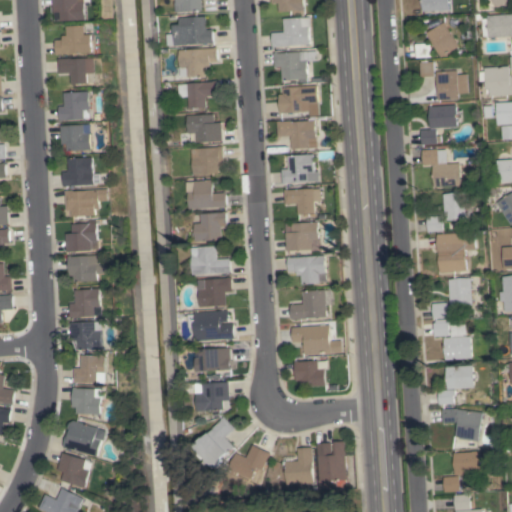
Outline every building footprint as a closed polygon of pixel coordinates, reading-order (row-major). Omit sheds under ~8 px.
[(53,0),(91,0),(92,1),(86,2),(87,19),(62,20),(61,11),(54,12),(53,0)] [(203,0),(203,10),(177,11),(177,1),(176,0),(203,0)] [(270,0),(303,0),(305,14),(294,15),(293,11),(279,12),(278,2),(271,3),(270,0)] [(421,0),(448,0),(449,9),(422,11),(421,0)] [(511,0),(497,8),(493,0),(511,0)] [(483,18),(488,18),(488,15),(511,14),(511,36),(489,37),(489,36),(484,36),(483,18)] [(169,34),(175,33),(174,24),(182,24),(181,17),(207,15),(208,29),(214,29),(215,43),(211,43),(176,45),(170,45),(169,34)] [(271,32),(284,32),(283,18),(301,17),(310,17),(310,27),(309,27),(310,44),(276,46),(272,47),(271,32)] [(459,46),(441,57),(426,32),(444,21),(459,46)] [(86,25),(87,34),(93,34),(94,52),(60,53),(60,54),(57,54),(56,39),(63,39),(63,35),(68,35),(68,26),(86,25)] [(430,43),(431,56),(430,57),(430,58),(421,59),(421,57),(416,57),(416,44),(430,43)] [(181,49),(216,48),(215,47),(218,47),(219,61),(211,62),(211,66),(207,66),(208,75),(189,76),(182,76),(181,49)] [(308,78),(307,78),(307,82),(299,82),(299,78),(282,80),(281,66),(274,67),(273,52),(277,52),(277,53),(316,50),(316,60),(307,61),(308,78)] [(59,58),(72,58),(72,59),(96,57),(97,72),(89,73),(90,82),(72,84),(72,72),(60,73),(59,58)] [(420,62),(433,61),(434,76),(421,77),(420,62)] [(510,66),(510,75),(511,75),(511,94),(491,96),(490,88),(487,88),(486,80),(482,81),(481,71),(486,71),(485,67),(510,66)] [(457,74),(467,74),(468,93),(458,93),(458,99),(438,100),(436,71),(456,70),(457,74)] [(207,107),(191,107),(189,82),(217,81),(218,95),(207,96),(207,107)] [(310,111),(284,112),(284,113),(280,114),(279,94),(283,94),(283,87),(317,85),(318,103),(310,103),(310,111)] [(91,91),(92,118),(64,120),(64,121),(60,121),(60,106),(66,106),(65,92),(91,91)] [(511,123),(498,124),(496,103),(511,101),(511,123)] [(457,126),(431,128),(429,106),(455,104),(457,126)] [(223,140),(190,142),(189,133),(190,133),(189,115),(215,113),(215,122),(222,122),(223,140)] [(291,135),(278,136),(277,121),(281,120),(281,121),(292,120),(292,121),(306,120),(306,117),(314,116),(314,120),(315,120),(316,138),(317,138),(317,147),(292,149),(291,135)] [(61,126),(93,124),(93,132),(92,132),(93,149),(87,149),(68,150),(68,143),(63,144),(61,126)] [(511,138),(503,139),(502,125),(511,124),(511,138)] [(422,144),(421,130),(436,129),(437,135),(440,135),(441,141),(437,142),(437,143),(422,144)] [(225,165),(220,166),(220,172),(195,174),(193,148),(219,147),(219,146),(223,146),(225,165)] [(461,185),(434,187),(433,164),(423,164),(422,149),(438,148),(438,150),(445,149),(446,164),(459,163),(461,185)] [(282,169),(288,169),(287,155),(313,153),(315,171),(318,171),(319,181),(287,183),(287,184),(283,184),(282,169)] [(69,171),(69,158),(95,156),(96,184),(67,185),(67,186),(64,187),(63,172),(69,171)] [(511,181),(499,182),(498,160),(511,158),(511,181)] [(190,191),(188,191),(188,182),(196,181),(213,180),(214,193),(225,192),(225,188),(227,188),(228,207),(225,207),(225,206),(191,208),(190,191)] [(92,215),(92,217),(88,218),(88,215),(72,216),(72,210),(67,210),(66,190),(72,190),(72,191),(109,188),(110,200),(101,201),(102,208),(97,208),(97,215),(92,215)] [(284,189),(288,189),(313,188),(313,189),(320,188),(321,200),(314,201),(315,213),(313,213),(313,214),(309,214),(309,213),(298,214),(297,203),(285,204),(284,189)] [(511,225),(497,202),(511,191),(511,225)] [(442,193),(464,192),(464,195),(470,195),(472,219),(444,220),(442,193)] [(0,197),(1,206),(7,206),(8,224),(0,224),(0,197)] [(202,223),(202,214),(224,212),(224,211),(227,211),(228,225),(222,226),(223,239),(197,241),(196,223),(202,223)] [(443,230),(428,231),(427,216),(442,215),(443,230)] [(286,232),(287,232),(287,223),(318,221),(319,239),(312,240),(313,249),(287,251),(286,232)] [(67,233),(74,233),(73,224),(99,222),(100,240),(93,241),(94,250),(68,251),(67,233)] [(0,229),(6,229),(6,228),(10,228),(10,243),(3,243),(3,247),(0,247),(0,229)] [(475,249),(465,249),(466,270),(465,270),(466,276),(457,276),(457,271),(440,272),(437,234),(474,232),(475,249)] [(231,272),(228,273),(228,272),(194,274),(193,247),(199,247),(199,246),(217,245),(218,259),(230,258),(231,272)] [(511,268),(505,269),(503,247),(511,246),(511,268)] [(100,273),(100,280),(74,281),(74,276),(70,276),(69,255),(73,255),(73,256),(101,255),(102,265),(108,264),(108,273),(100,273)] [(319,273),(320,282),(302,284),(301,274),(297,275),(296,271),(289,271),(287,257),(290,256),(290,258),(325,255),(326,272),(319,273)] [(0,263),(4,263),(5,276),(11,276),(12,290),(8,291),(8,290),(0,290),(0,263)] [(505,300),(501,301),(501,291),(504,291),(503,276),(511,275),(511,310),(506,311),(505,300)] [(201,306),(200,289),(201,289),(200,279),(206,279),(206,278),(228,277),(228,276),(232,276),(233,291),(226,291),(227,305),(201,306)] [(449,279),(470,278),(472,304),(450,306),(449,279)] [(102,288),(103,307),(104,307),(104,314),(96,315),(96,316),(75,317),(75,318),(72,318),(71,303),(76,303),(76,289),(102,288)] [(327,316),(307,317),(307,318),(292,319),(291,304),(303,303),(302,290),(325,289),(327,316)] [(0,322),(0,295),(9,295),(9,294),(13,294),(14,308),(2,309),(2,322),(0,322)] [(432,303),(447,302),(448,317),(433,318),(432,303)] [(229,310),(230,321),(223,321),(223,324),(234,323),(235,337),(197,340),(195,312),(229,310)] [(472,358),(462,359),(462,362),(452,363),(452,359),(445,360),(443,337),(444,337),(444,335),(435,336),(434,323),(435,323),(435,320),(448,319),(448,322),(449,322),(449,325),(465,323),(466,336),(470,336),(472,358)] [(97,321),(103,321),(105,347),(79,349),(79,339),(72,340),(71,322),(97,321)] [(330,325),(331,341),(342,340),(343,352),(305,354),(304,341),(293,341),(292,327),(330,325)] [(232,361),(228,361),(229,369),(205,370),(204,366),(199,367),(199,362),(204,361),(203,349),(231,347),(232,361)] [(75,367),(82,368),(82,354),(108,355),(107,382),(79,381),(79,382),(74,382),(75,367)] [(301,380),(296,380),(295,361),(298,360),(298,361),(318,360),(318,361),(328,361),(329,368),(326,368),(326,385),(301,387),(301,380)] [(472,365),(474,387),(447,389),(446,366),(472,365)] [(0,374),(5,375),(3,388),(16,390),(13,404),(10,404),(10,403),(0,401),(0,374)] [(231,400),(224,400),(225,409),(199,410),(198,393),(197,393),(197,383),(230,381),(231,400)] [(78,413),(78,407),(73,406),(74,387),(78,387),(106,389),(105,398),(104,398),(103,414),(78,413)] [(438,390),(453,389),(454,403),(439,404),(438,390)] [(0,407),(9,408),(11,408),(10,422),(4,421),(2,434),(0,433),(0,407)] [(482,413),(478,441),(458,438),(459,437),(455,436),(457,422),(443,423),(442,409),(457,408),(457,409),(461,410),(482,413)] [(236,428),(227,437),(235,446),(223,458),(225,460),(216,468),(206,457),(203,459),(198,454),(201,451),(196,445),(222,420),(222,419),(225,416),(236,428)] [(101,427),(101,428),(110,430),(108,440),(105,439),(100,456),(69,447),(68,448),(64,447),(68,433),(69,433),(71,430),(69,428),(71,422),(75,420),(101,427)] [(347,479),(320,481),(317,443),(332,442),(332,454),(335,454),(334,441),(345,441),(347,479)] [(248,457),(254,444),(271,453),(261,474),(256,471),(252,478),(238,472),(236,475),(228,471),(237,452),(248,457)] [(295,455),(295,460),(299,460),(298,447),(312,446),(314,482),(287,484),(286,464),(283,464),(283,458),(285,456),(295,455)] [(480,451),(481,473),(454,474),(453,453),(480,451)] [(64,452),(89,459),(86,468),(93,470),(88,487),(63,480),(66,471),(59,470),(64,452)] [(459,476),(460,491),(445,491),(444,477),(459,476)] [(47,494),(58,499),(64,487),(86,498),(82,506),(83,507),(80,511),(50,511),(44,509),(44,510),(40,508),(47,494)] [(469,494),(470,509),(482,509),(482,511),(454,511),(454,495),(469,494)]
